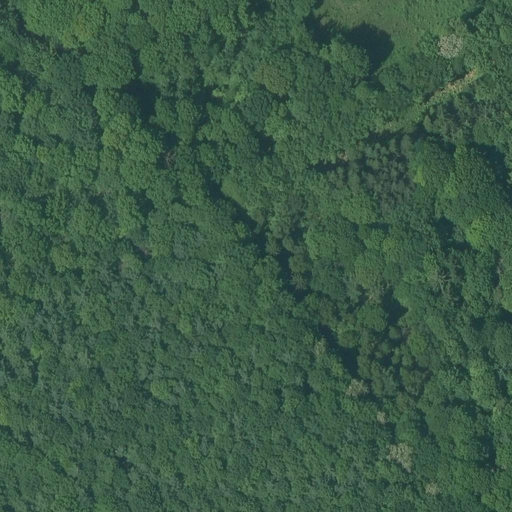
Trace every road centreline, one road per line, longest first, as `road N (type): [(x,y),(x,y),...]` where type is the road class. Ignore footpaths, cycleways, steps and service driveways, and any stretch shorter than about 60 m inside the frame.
road 1 (track): [(457,511),(369,415),(203,188)]
road 2 (track): [(203,188),(511,0)]
road 3 (track): [(203,188),(85,65),(0,12)]
road 4 (track): [(0,315),(203,188)]
road 5 (track): [(369,415),(474,404),(511,381)]
